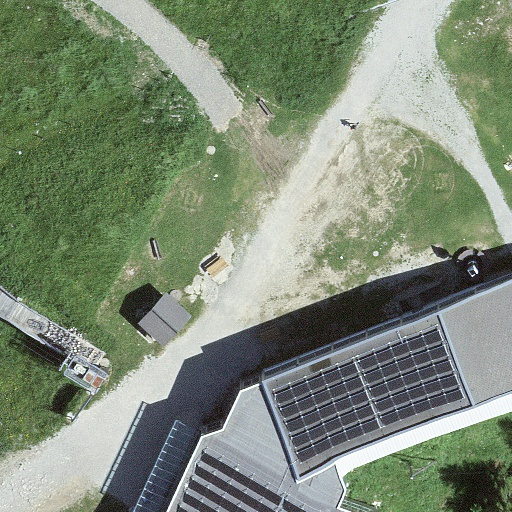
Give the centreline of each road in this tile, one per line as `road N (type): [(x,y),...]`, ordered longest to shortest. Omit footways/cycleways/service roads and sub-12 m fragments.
road 1 (track): [(178,387),(302,183)]
road 2 (track): [(302,183),(411,0)]
road 3 (track): [(11,511),(178,387)]
